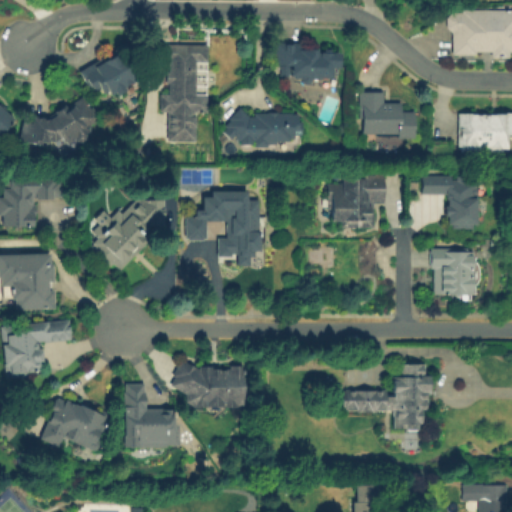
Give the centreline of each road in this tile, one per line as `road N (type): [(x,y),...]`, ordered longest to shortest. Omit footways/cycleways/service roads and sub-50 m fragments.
road 1 (residential): [(24,46),(57,18),(85,8),(331,8),(376,24),(442,74),(511,77)]
road 2 (residential): [(511,328),(121,329)]
